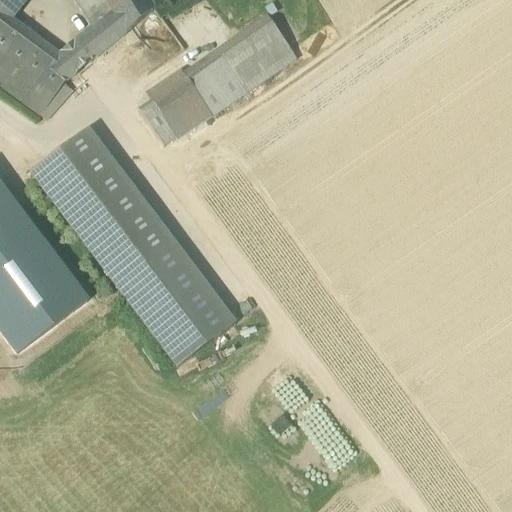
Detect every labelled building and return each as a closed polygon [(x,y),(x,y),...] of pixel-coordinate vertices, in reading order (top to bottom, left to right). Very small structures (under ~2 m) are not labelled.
[(25,0),(0,0),(0,13),(9,20),(25,0)] [(107,9),(101,0),(73,0),(88,22),(107,9)] [(92,29),(74,44),(91,64),(154,12),(146,0),(101,0),(107,9),(110,14),(92,29)] [(107,9),(88,22),(92,29),(110,14),(107,9)] [(9,20),(0,13),(0,38),(42,69),(58,56),(9,20)] [(240,38),(217,54),(246,96),(296,62),(267,19),(240,38)] [(42,69),(0,38),(0,90),(40,120),(63,87),(64,85),(42,69)] [(74,44),(61,54),(78,74),(91,64),(74,44)] [(64,85),(78,74),(61,54),(58,56),(42,69),(64,85)] [(217,54),(183,77),(200,102),(210,117),(212,120),(246,96),(217,54)] [(145,97),(150,104),(165,125),(200,102),(183,77),(181,73),(145,97)] [(63,87),(40,120),(46,124),(72,94),(63,87)] [(200,102),(165,125),(175,141),(210,117),(200,102)] [(165,125),(150,104),(137,114),(164,149),(175,141),(165,125)] [(30,177),(117,292),(174,248),(87,134),(30,177)] [(174,248),(117,292),(177,371),(234,327),(174,248)]
